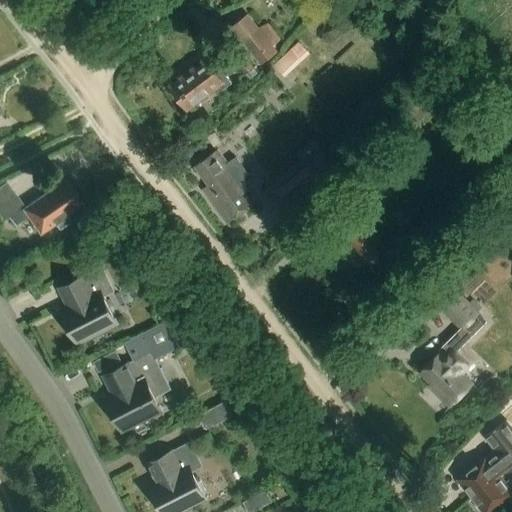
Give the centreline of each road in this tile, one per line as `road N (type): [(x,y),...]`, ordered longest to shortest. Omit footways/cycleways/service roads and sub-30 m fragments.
road 1 (residential): [(410,511),(84,87)]
road 2 (residential): [(111,511),(59,410),(0,326)]
